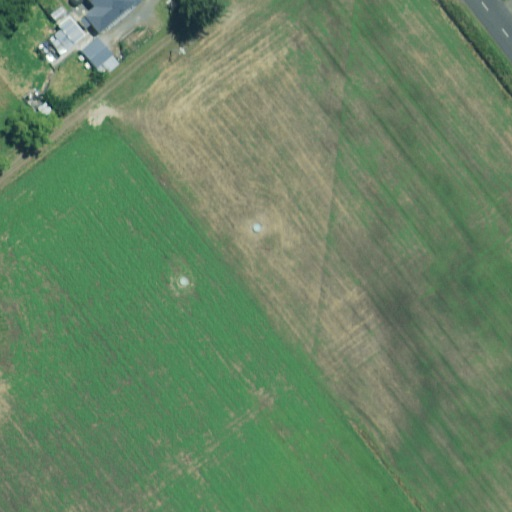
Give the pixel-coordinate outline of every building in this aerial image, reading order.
[(138,1),(137,0),(85,0),(91,7),(81,16),(96,35),(138,1)] [(67,16),(61,8),(51,16),(57,24),(67,16)] [(62,28),(53,36),(57,40),(51,45),(62,58),(77,44),(62,28)] [(96,39),(83,50),(100,70),(113,59),(96,39)] [(29,83),(22,76),(14,83),(21,91),(29,83)]
